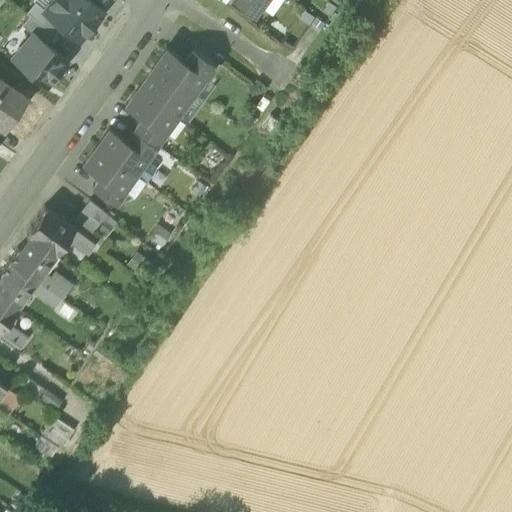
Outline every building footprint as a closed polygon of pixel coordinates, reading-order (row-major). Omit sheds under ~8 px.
[(34,0),(33,2),(34,3),(44,11),(52,0),(34,0)] [(52,0),(44,11),(43,12),(62,27),(79,41),(103,11),(88,0),(52,0)] [(261,9),(266,0),(235,0),(235,1),(255,16),(261,9)] [(272,16),(283,0),(266,0),(261,9),(272,16)] [(29,16),(35,21),(43,12),(44,11),(34,3),(26,13),(29,16)] [(62,27),(43,12),(35,21),(54,36),(62,27)] [(29,16),(21,26),(32,35),(32,34),(50,48),(57,39),(54,36),(35,21),(29,16)] [(32,35),(12,59),(46,87),(66,62),(50,48),(32,34),(32,35)] [(166,48),(153,67),(191,94),(203,77),(205,79),(214,65),(192,49),(184,61),(166,48)] [(176,115),(191,94),(153,67),(138,88),(176,115)] [(215,86),(205,79),(203,77),(191,94),(203,102),(215,86)] [(0,126),(4,129),(5,130),(27,99),(0,80),(0,126)] [(174,118),(176,115),(138,88),(125,107),(142,119),(134,130),(155,145),(164,133),(174,118)] [(188,124),(203,102),(191,94),(176,115),(188,124)] [(185,125),(174,118),(164,133),(174,141),(185,125)] [(144,160),(155,145),(134,130),(126,141),(109,129),(96,148),(134,175),(144,160)] [(122,192),(134,175),(96,148),(82,166),(100,178),(92,189),(114,204),(123,192),(122,192)] [(156,169),(144,160),(134,175),(146,184),(156,169)] [(134,200),(146,184),(134,175),(122,192),(123,192),(114,204),(119,208),(134,200)] [(188,192),(201,201),(209,190),(196,181),(188,192)] [(74,220),(92,234),(94,231),(106,215),(88,201),(74,220)] [(42,271),(66,238),(73,228),(44,207),(26,232),(30,235),(19,250),(17,249),(0,272),(0,273),(1,275),(0,276),(0,328),(5,321),(16,307),(29,288),(42,271)] [(106,215),(94,231),(104,238),(117,223),(106,215)] [(171,235),(157,224),(147,238),(161,248),(171,235)] [(95,245),(73,228),(66,238),(88,254),(95,245)] [(147,259),(136,252),(126,265),(136,273),(147,259)] [(79,268),(92,278),(96,274),(82,264),(79,268)] [(29,288),(55,307),(60,299),(67,290),(50,277),(42,271),(29,288)] [(50,277),(67,290),(72,284),(54,271),(50,277)] [(60,299),(55,307),(52,310),(69,322),(77,312),(60,299)] [(28,338),(5,321),(0,328),(0,332),(21,348),(28,338)] [(5,388),(0,395),(0,409),(9,415),(20,398),(5,388)] [(42,433),(63,447),(74,431),(53,417),(42,433)] [(35,445),(52,457),(58,448),(41,436),(35,445)] [(11,501),(26,511),(33,511),(38,504),(18,491),(11,501)]
